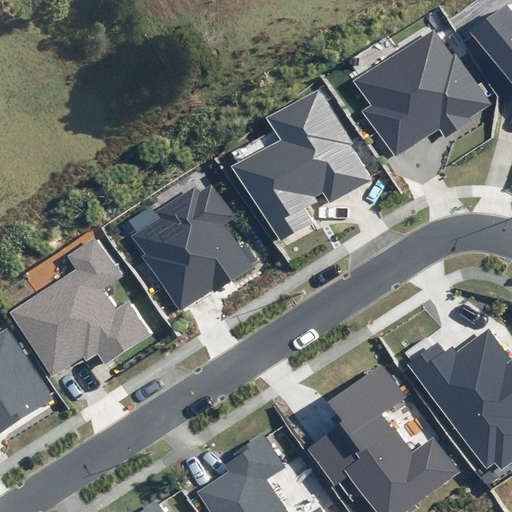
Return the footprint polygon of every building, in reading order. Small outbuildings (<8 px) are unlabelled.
[(511,4),(511,3),(472,33),(511,85),(511,4)] [(453,55),(434,28),(423,35),(422,33),(354,79),(355,81),(354,82),(370,106),(362,112),(395,160),(439,130),(445,139),(472,121),(470,117),(490,104),(456,53),(453,55)] [(353,144),(319,89),(265,118),(280,139),(231,166),(281,240),(316,223),(306,208),(317,201),(315,197),(324,191),(330,202),(370,179),(350,145),(353,144)] [(200,191),(196,185),(156,212),(159,218),(131,237),(144,255),(141,256),(180,312),(214,289),(215,291),(251,267),(222,225),(235,216),(212,183),(200,191)] [(122,275),(96,235),(65,255),(74,269),(9,312),(52,377),(83,356),(87,361),(98,353),(105,364),(152,333),(130,299),(117,308),(104,288),(122,275)] [(0,434),(54,399),(7,327),(0,332),(0,434)] [(445,353),(438,343),(409,365),(487,467),(495,461),(501,470),(511,461),(511,357),(489,327),(457,352),(453,346),(445,353)] [(407,397),(382,364),(330,403),(338,414),(331,420),(337,427),(307,449),(335,486),(348,476),(375,511),(407,511),(459,473),(433,437),(412,452),(384,414),(407,397)] [(212,511),(328,511),(322,502),(307,511),(289,511),(269,481),(287,469),(263,434),(234,454),(236,457),(225,465),(231,473),(200,494),(212,511)] [(163,511),(155,500),(138,511),(163,511)]
